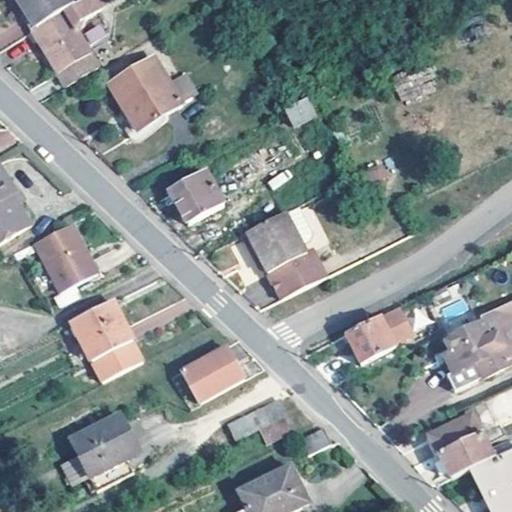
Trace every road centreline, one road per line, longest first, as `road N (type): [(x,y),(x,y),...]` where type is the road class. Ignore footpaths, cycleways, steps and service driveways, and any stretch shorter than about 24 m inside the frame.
road 1 (residential): [(0,94),(265,347)]
road 2 (residential): [(265,347),(425,263),(511,196)]
road 3 (residential): [(265,347),(427,511)]
road 4 (unknown): [(176,264),(32,343)]
